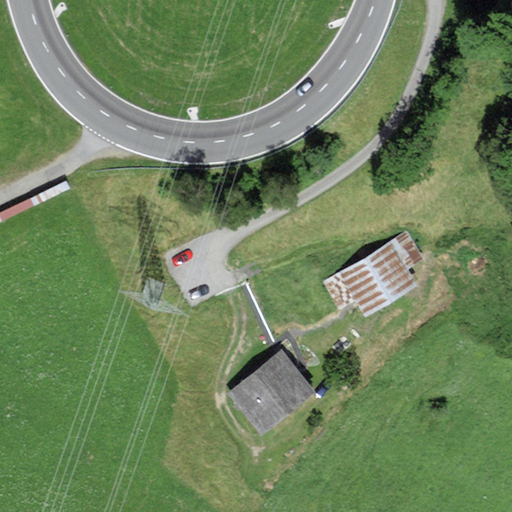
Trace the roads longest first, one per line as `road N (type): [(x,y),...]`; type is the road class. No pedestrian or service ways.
road 1 (primary): [(374,0),(354,45),(312,101),(257,136),(201,146),(155,140),(89,105),(45,45),(29,0)]
road 2 (track): [(112,121),(82,151),(0,198)]
